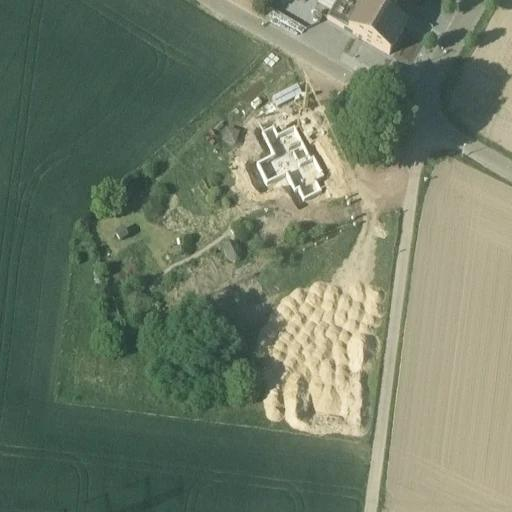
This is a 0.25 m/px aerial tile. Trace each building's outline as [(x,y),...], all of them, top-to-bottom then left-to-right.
[(355,0),(337,0),(325,21),(387,57),(405,27),(363,2),(361,3),(355,0)] [(299,86),(279,93),(286,115),(307,108),(299,86)] [(380,130),(365,146),(364,151),(369,156),(374,155),(389,138),(380,130)] [(243,178),(260,169),(251,152),(234,160),(243,178)] [(283,167),(277,154),(264,161),(270,173),(283,167)] [(195,252),(171,196),(157,202),(165,222),(159,224),(176,264),(184,261),(183,257),(195,252)] [(227,244),(223,245),(221,252),(228,264),(233,266),(237,263),(239,257),(233,245),(227,244)] [(124,299),(132,311),(144,304),(136,292),(124,299)]
